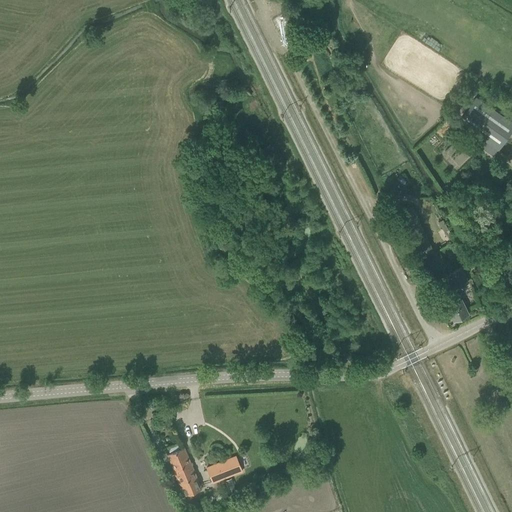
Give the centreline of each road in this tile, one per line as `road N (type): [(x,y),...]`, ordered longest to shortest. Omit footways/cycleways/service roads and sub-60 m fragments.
road 1 (tertiary): [(0,397),(379,373),(511,311)]
road 2 (unknown): [(436,346),(283,43)]
